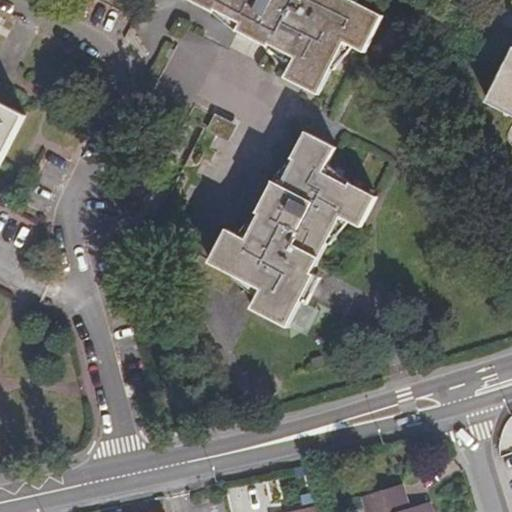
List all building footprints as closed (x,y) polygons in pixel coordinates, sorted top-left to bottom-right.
[(366,52),(385,18),(351,0),(192,0),(216,13),(220,12),(243,25),(240,32),(271,47),(275,48),(298,61),(288,79),(319,95),(349,42),(366,52)] [(511,62),(491,102),(511,113),(511,62)] [(0,168),(26,117),(0,103),(0,168)] [(232,230),(214,264),(266,292),(257,311),(292,328),(320,277),(316,274),(344,219),(364,229),(381,196),(356,184),(353,185),(329,173),(340,151),(310,134),(296,160),(297,164),(285,185),(279,182),(262,213),(264,215),(251,241),(232,230)] [(369,492),(374,511),(434,511),(432,501),(408,507),(405,497),(411,496),(405,481),(369,492)]
